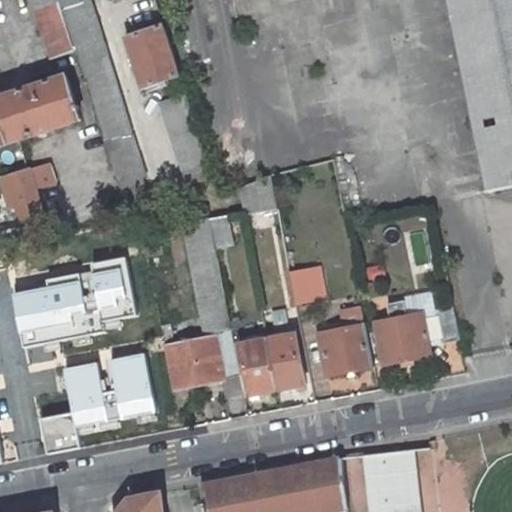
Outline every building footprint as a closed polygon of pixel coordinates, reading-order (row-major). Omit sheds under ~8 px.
[(32,0),(52,59),(76,50),(59,0),(32,0)] [(87,0),(83,2),(82,0),(59,0),(76,50),(105,139),(133,134),(91,0),(87,0)] [(511,0),(449,0),(489,193),(511,187),(511,0)] [(145,87),(182,75),(166,25),(129,37),(145,87)] [(0,147),(82,120),(68,76),(0,97),(0,147)] [(163,103),(189,184),(215,176),(188,94),(163,103)] [(146,176),(133,134),(105,139),(123,195),(146,190),(143,177),(146,176)] [(272,175),(311,167),(306,149),(267,159),(271,176),(272,175)] [(24,224),(45,218),(30,170),(9,177),(24,224)] [(271,176),(242,188),(247,215),(278,209),(272,175),(271,176)] [(233,333),(216,247),(211,219),(208,206),(187,210),(189,223),(184,224),(206,339),(233,333)] [(229,215),(211,219),(216,247),(235,244),(229,215)] [(151,257),(164,255),(159,228),(147,231),(151,257)] [(321,269),(310,272),(315,299),(326,297),(321,269)] [(309,270),(290,273),(296,305),(315,301),(315,299),(310,272),(309,270)] [(424,314),(437,312),(433,292),(405,297),(406,301),(409,317),(424,314)] [(406,301),(389,305),(392,320),(377,323),(385,365),(402,361),(414,359),(432,356),(430,346),(424,314),(409,317),(406,301)] [(443,343),(461,340),(454,308),(437,312),(443,343)] [(443,343),(437,312),(424,314),(430,346),(443,343)] [(355,370),(375,367),(367,325),(319,334),(327,376),(347,372),(355,370)] [(176,390),(242,377),(233,333),(206,339),(168,346),(176,390)] [(307,384),(297,334),(267,340),(241,345),(251,395),(307,384)] [(416,450),(365,456),(369,490),(375,490),(377,511),(416,511),(412,472),(418,471),(416,450)] [(344,458),(202,486),(206,511),(331,511),(350,508),(344,458)] [(422,511),(418,471),(412,472),(416,511),(422,511)]
